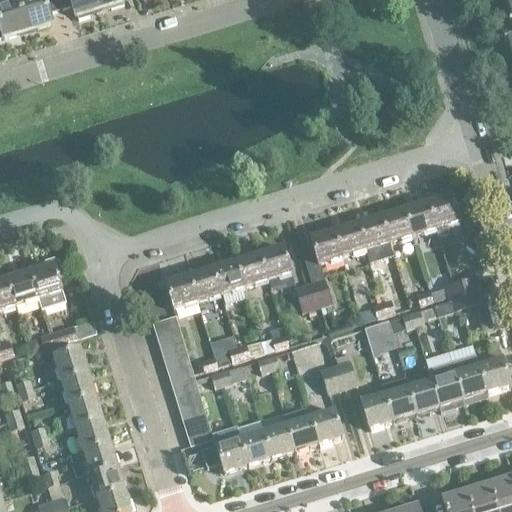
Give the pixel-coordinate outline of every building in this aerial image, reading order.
[(49,17),(60,14),(55,0),(31,0),(32,0),(18,4),(28,38),(32,37),(31,34),(52,28),(49,17)] [(96,17),(100,16),(95,0),(55,0),(60,14),(71,10),(75,21),(77,20),(78,23),(90,20),(89,16),(95,14),(96,17)] [(122,0),(95,0),(100,16),(105,15),(104,12),(124,5),(122,0)] [(511,0),(505,0),(511,22),(511,24),(509,25),(509,27),(510,26),(511,31),(511,42),(503,45),(504,46),(508,45),(511,59),(511,0)] [(24,39),(28,38),(18,4),(4,9),(1,1),(0,1),(0,41),(2,41),(2,43),(23,36),(24,39)] [(451,199),(427,207),(436,233),(439,242),(449,239),(446,230),(459,226),(451,199)] [(427,207),(404,214),(412,241),(436,233),(427,207)] [(404,214),(380,221),(389,248),(412,241),(404,214)] [(380,221),(357,228),(365,255),(389,248),(380,221)] [(357,228),(333,235),(342,262),(365,255),(357,228)] [(318,270),(342,262),(333,235),(309,243),(318,270)] [(283,251),(259,258),(267,285),(291,278),(283,251)] [(259,258),(236,265),(244,292),(267,285),(259,258)] [(29,276),(38,303),(41,315),(65,307),(58,282),(64,280),(59,265),(54,263),(37,268),(39,273),(29,276)] [(236,265),(212,273),(220,299),(244,292),(236,265)] [(212,273),(189,280),(197,307),(220,299),(212,273)] [(29,276),(6,284),(14,310),(38,303),(29,276)] [(173,314),(197,307),(189,280),(165,287),(173,314)] [(457,302),(481,295),(477,282),(453,289),(457,302)] [(6,284),(0,285),(0,314),(14,310),(6,284)] [(324,284),(311,288),(319,313),(332,308),(324,284)] [(448,305),(457,302),(453,289),(444,292),(444,293),(430,298),(433,307),(447,302),(448,305)] [(302,318),(315,314),(307,290),(294,294),(302,318)] [(481,295),(457,302),(461,315),(464,324),(481,319),(478,310),(485,308),(481,295)] [(433,307),(430,298),(430,296),(416,300),(419,311),(433,307)] [(457,302),(448,305),(449,307),(434,311),(437,322),(452,318),(461,315),(457,302)] [(382,311),(386,321),(395,318),(392,308),(382,311)] [(307,330),(338,322),(335,311),(304,319),(307,330)] [(386,321),(382,311),(374,313),(377,324),(386,321)] [(414,329),(422,327),(419,316),(411,319),(414,329)] [(414,329),(411,319),(389,325),(389,326),(392,336),(414,329)] [(157,342),(180,335),(175,321),(152,328),(157,342)] [(392,336),(389,326),(365,333),(374,361),(383,359),(382,356),(396,352),(391,336),(392,336)] [(49,339),(53,352),(77,345),(73,332),(49,339)] [(180,335),(157,342),(160,354),(183,347),(180,335)] [(53,352),(49,339),(39,342),(44,356),(53,352)] [(271,345),(275,355),(288,351),(285,341),(271,345)] [(0,349),(5,362),(14,360),(9,346),(0,349)] [(164,366),(187,359),(183,347),(160,354),(164,366)] [(62,385),(88,377),(81,352),(54,360),(62,385)] [(238,355),(241,366),(250,363),(247,352),(238,355)] [(502,363),(501,363),(498,352),(475,359),(475,361),(478,370),(487,398),(511,390),(502,363)] [(241,366),(238,355),(229,358),(232,368),(241,366)] [(168,378),(191,370),(187,359),(164,366),(168,378)] [(266,363),(269,374),(278,371),(275,360),(266,363)] [(463,405),(487,398),(478,370),(475,361),(452,368),(455,378),(463,405)] [(201,366),(204,377),(218,373),(214,362),(201,366)] [(269,374),(266,363),(257,366),(260,376),(269,374)] [(350,366),(337,370),(344,395),(357,391),(350,366)] [(171,389),(194,382),(191,370),(168,378),(171,389)] [(219,378),(223,391),(224,393),(233,391),(232,388),(245,384),(241,371),(219,378)] [(327,400),(340,396),(333,372),(320,376),(327,400)] [(88,377),(62,385),(69,408),(95,400),(88,377)] [(223,391),(219,378),(210,380),(213,391),(214,394),(223,391)] [(463,405),(455,378),(431,385),(440,412),(441,418),(457,413),(456,407),(463,405)] [(175,401),(198,394),(194,382),(171,389),(175,401)] [(393,426),(416,419),(408,392),(405,382),(381,389),(384,399),(393,426)] [(18,398),(32,394),(29,385),(16,389),(18,398)] [(416,419),(440,412),(431,385),(408,392),(416,419)] [(0,402),(0,404),(14,399),(9,386),(0,388),(0,402)] [(32,394),(18,398),(21,407),(35,403),(32,394)] [(179,413),(202,406),(198,394),(175,401),(179,413)] [(369,434),(393,426),(384,399),(360,406),(369,434)] [(95,400),(69,408),(76,432),(103,423),(95,400)] [(182,425),(205,418),(202,406),(179,413),(182,425)] [(286,429),(295,456),(318,449),(310,422),(307,412),(295,416),(298,426),(286,429)] [(8,427),(21,423),(18,414),(5,418),(8,427)] [(334,415),(310,422),(318,449),(342,442),(334,415)] [(186,437),(209,430),(205,418),(182,425),(186,437)] [(21,423),(8,427),(10,436),(24,432),(21,423)] [(103,423),(76,432),(83,455),(110,447),(103,423)] [(295,456),(286,429),(263,436),(271,463),(295,456)] [(209,430),(186,437),(190,451),(213,444),(212,439),(209,430)] [(248,471),(239,443),(236,431),(212,439),(213,444),(224,478),(248,471)] [(33,445),(47,441),(44,432),(30,436),(33,445)] [(271,463),(263,436),(239,443),(248,471),(271,463)] [(47,441),(33,445),(36,454),(49,450),(47,441)] [(227,478),(231,491),(354,459),(350,446),(227,478)] [(110,447),(83,455),(90,479),(117,470),(110,447)] [(22,474),(36,470),(33,461),(19,465),(22,474)] [(36,470),(22,474),(25,483),(38,479),(36,470)] [(63,487),(82,482),(79,470),(60,475),(63,487)] [(117,470),(90,479),(98,502),(124,494),(117,470)] [(57,474),(44,479),(48,492),(61,488),(57,474)] [(511,511),(511,481),(489,488),(496,511),(511,511)] [(496,511),(489,488),(466,496),(471,511),(496,511)] [(129,511),(124,494),(98,502),(100,511),(129,511)] [(471,511),(466,496),(442,503),(444,511),(471,511)] [(64,503),(50,507),(52,511),(65,511),(67,511),(64,503)]
